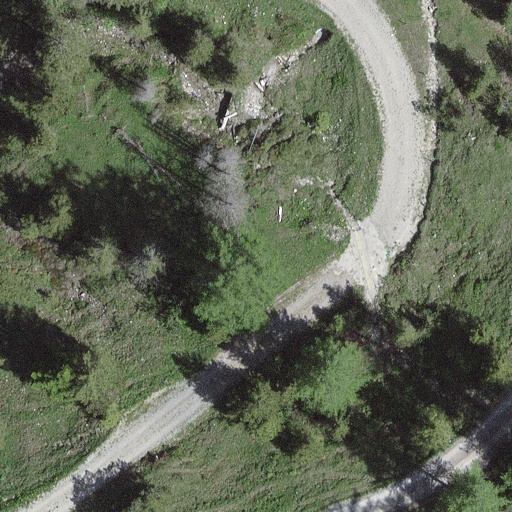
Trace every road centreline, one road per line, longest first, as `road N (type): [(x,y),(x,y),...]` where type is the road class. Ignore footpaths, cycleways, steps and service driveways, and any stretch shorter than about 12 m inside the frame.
road 1 (track): [(369,0),(404,60),(403,133),(393,204),(362,276),(299,341),(161,427),(49,511)]
road 2 (track): [(356,511),(447,480),(511,423)]
